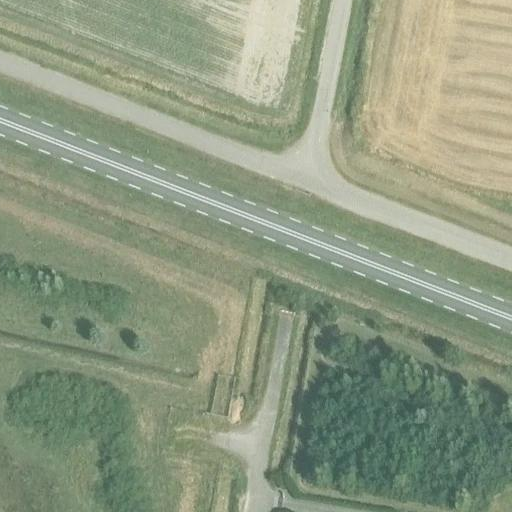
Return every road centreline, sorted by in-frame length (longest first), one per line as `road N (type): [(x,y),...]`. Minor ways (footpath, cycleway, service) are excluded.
road 1 (primary): [(0,122),(511,319)]
road 2 (unclassified): [(0,67),(302,176)]
road 3 (unclassified): [(302,176),(511,261)]
road 4 (unclassified): [(302,176),(316,149),(343,0)]
road 5 (unclassified): [(261,449),(284,316)]
